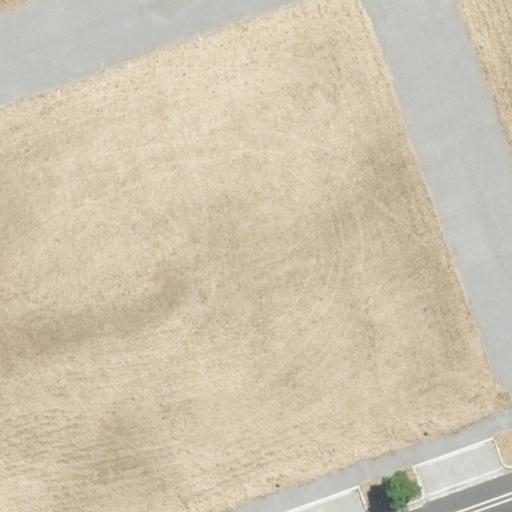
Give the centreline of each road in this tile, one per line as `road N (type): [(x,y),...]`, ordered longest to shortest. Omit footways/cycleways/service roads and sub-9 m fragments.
road 1 (residential): [(409,0),(511,281)]
road 2 (residential): [(0,56),(155,0)]
